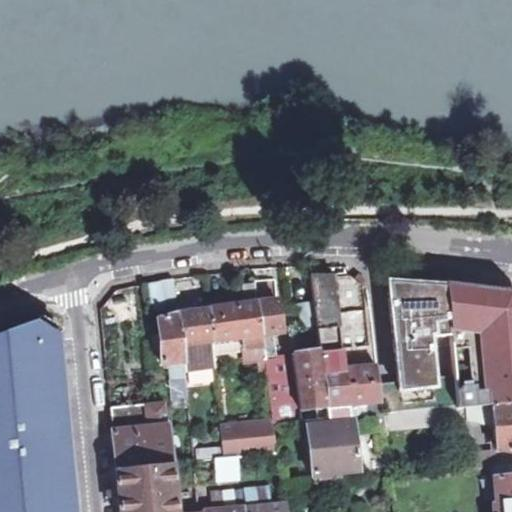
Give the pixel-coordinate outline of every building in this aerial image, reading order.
[(373,417),(385,416),(382,404),(380,387),(367,286),(362,287),(353,280),(334,282),(334,277),(322,277),(310,277),(314,309),(316,324),(321,353),(329,421),(373,417)] [(152,314),(178,312),(175,280),(154,284),(150,284),(152,314)] [(242,309),(257,307),(255,284),(239,286),(242,309)] [(415,286),(388,285),(389,295),(416,292),(415,286)] [(385,416),(457,409),(453,378),(433,380),(429,340),(449,338),(445,288),(415,286),(416,292),(389,295),(399,385),(380,387),(382,404),(385,416)] [(511,403),(511,296),(509,294),(445,286),(445,288),(449,338),(453,378),(457,409),(492,405),(511,403)] [(275,427),(295,425),(286,363),(276,363),(273,336),(282,335),(278,302),(269,304),(257,307),(266,370),(271,394),(274,421),(275,427)] [(258,372),(266,370),(257,307),(242,309),(231,310),(209,313),(213,353),(256,349),(258,372)] [(316,324),(314,309),(301,310),(303,326),(316,324)] [(213,353),(209,313),(195,315),(178,317),(178,318),(183,365),(183,366),(190,366),(214,364),(213,353)] [(183,365),(178,318),(159,321),(163,367),(168,366),(183,365)] [(0,511),(75,511),(59,338),(34,324),(0,336),(0,511)] [(302,424),(329,421),(321,353),(306,355),(293,357),(302,424)] [(168,366),(170,383),(184,381),(184,374),(183,366),(183,365),(168,366)] [(171,395),(186,394),(184,381),(170,383),(171,395)] [(511,403),(492,405),(493,422),(496,451),(511,449),(511,403)] [(111,417),(116,472),(172,467),(166,405),(111,410),(111,417)] [(493,422),(492,405),(457,409),(385,416),(386,431),(493,422)] [(386,431),(385,416),(373,417),(377,455),(388,454),(386,431)] [(275,427),(274,421),(220,427),(223,461),(236,460),(278,456),(275,427)] [(359,474),(352,424),(307,429),(313,479),(338,477),(359,474)] [(193,449),(195,462),(215,459),(214,446),(193,449)] [(511,466),(511,449),(496,451),(498,468),(511,466)] [(239,482),(236,460),(223,461),(215,462),(217,484),(239,482)] [(119,496),(120,511),(176,511),(173,478),(195,476),(193,465),(172,467),(116,472),(119,496)] [(492,508),(492,511),(511,511),(511,466),(498,468),(492,469),(496,507),(492,508)] [(247,510),(284,507),(282,485),(244,489),(247,510)] [(247,510),(244,489),(211,493),(212,511),(233,511),(243,511),(247,510)]
